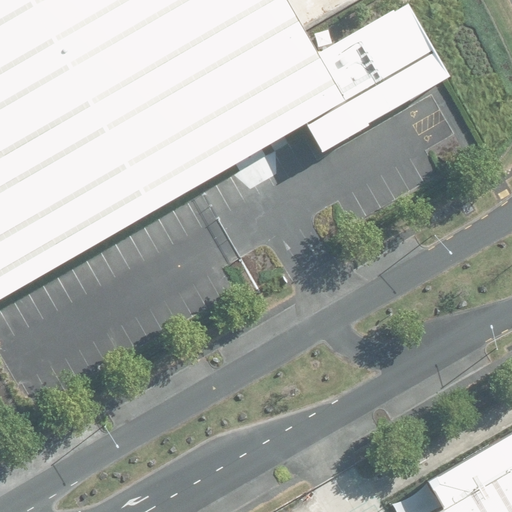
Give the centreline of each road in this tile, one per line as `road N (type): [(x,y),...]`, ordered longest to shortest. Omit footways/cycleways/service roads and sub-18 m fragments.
road 1 (unclassified): [(1,511),(511,217)]
road 2 (unclassified): [(511,313),(152,511)]
